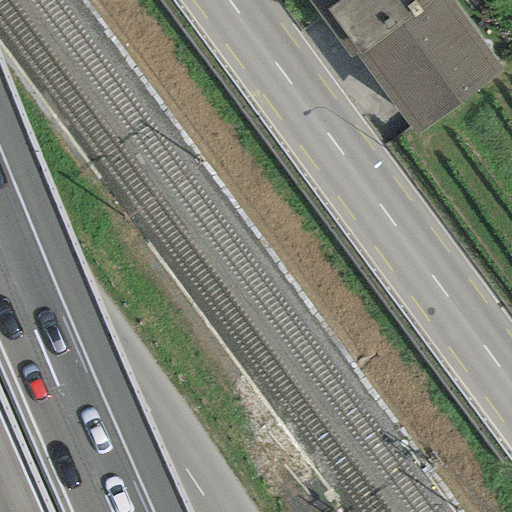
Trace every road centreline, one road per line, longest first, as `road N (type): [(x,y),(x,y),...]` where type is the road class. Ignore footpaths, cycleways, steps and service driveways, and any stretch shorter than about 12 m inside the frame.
road 1 (primary): [(511,393),(216,0)]
road 2 (tertiary): [(216,511),(0,218)]
road 3 (motorway): [(123,511),(0,223)]
